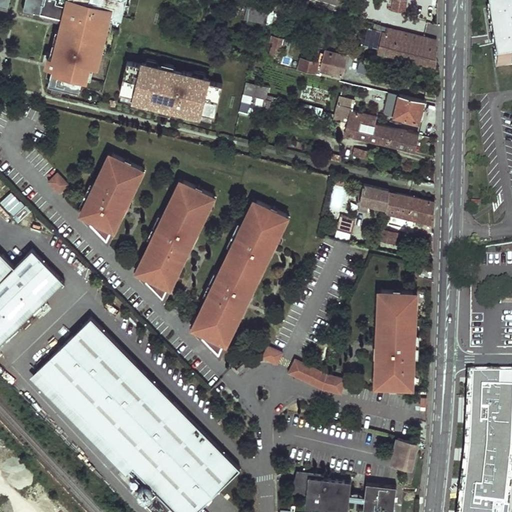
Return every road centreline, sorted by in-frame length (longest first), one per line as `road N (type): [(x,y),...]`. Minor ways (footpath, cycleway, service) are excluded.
road 1 (secondary): [(445,361),(454,0)]
road 2 (secondary): [(432,511),(445,361)]
